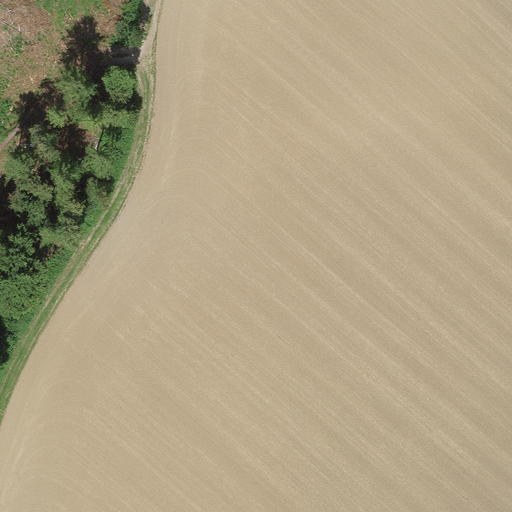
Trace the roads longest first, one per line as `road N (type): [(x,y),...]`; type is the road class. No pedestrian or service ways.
road 1 (track): [(0,398),(65,267),(120,188),(136,147),(141,48)]
road 2 (track): [(148,0),(141,48),(82,58),(0,157)]
